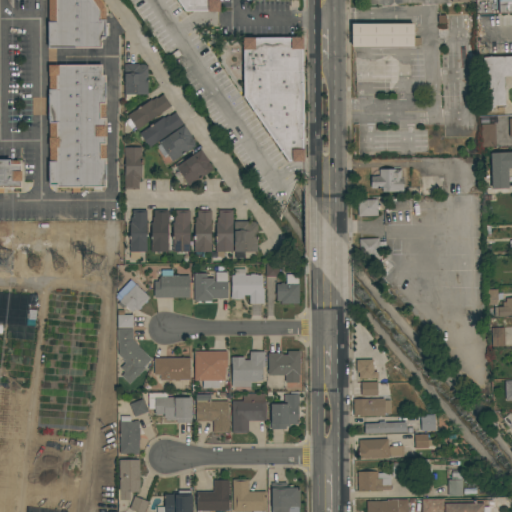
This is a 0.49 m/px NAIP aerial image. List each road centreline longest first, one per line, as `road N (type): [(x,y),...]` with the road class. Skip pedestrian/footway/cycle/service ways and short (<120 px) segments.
road 1 (residential): [(112,0),(280,243)]
road 2 (secondary): [(331,511),(329,281)]
road 3 (secondary): [(329,225),(327,0)]
road 4 (residential): [(166,328),(330,329)]
road 5 (residential): [(167,457),(331,457)]
road 6 (residential): [(124,201),(231,201),(245,193)]
